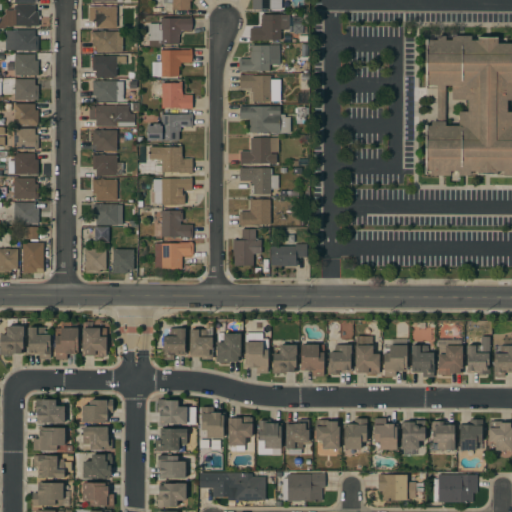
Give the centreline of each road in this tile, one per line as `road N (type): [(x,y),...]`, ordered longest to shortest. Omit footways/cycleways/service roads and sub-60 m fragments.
road 1 (tertiary): [(0,294),(511,293)]
road 2 (residential): [(511,399),(268,397),(211,384),(18,380)]
road 3 (residential): [(69,2),(69,294)]
road 4 (residential): [(224,25),(224,294)]
road 5 (residential): [(135,294),(135,511)]
road 6 (residential): [(18,380),(11,511)]
